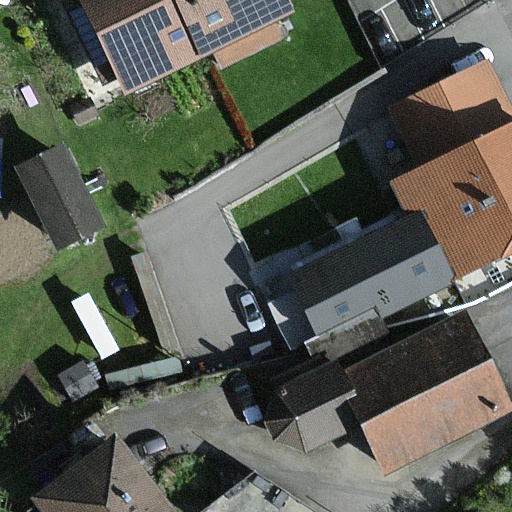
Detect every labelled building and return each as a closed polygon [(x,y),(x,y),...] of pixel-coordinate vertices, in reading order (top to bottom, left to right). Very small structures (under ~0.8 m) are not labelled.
[(91,0),(130,83),(199,51),(175,0),(91,0)] [(285,11),(280,0),(175,0),(199,51),(285,11)] [(416,205),(420,213),(452,278),(511,248),(511,115),(487,64),(394,110),(423,168),(402,178),(416,205)] [(102,224),(62,146),(20,167),(59,245),(102,224)] [(330,334),(452,278),(420,213),(386,229),(300,267),(305,278),(330,334)] [(508,411),(465,318),(345,372),(388,466),(508,411)] [(169,511),(113,439),(39,496),(51,511),(169,511)]
